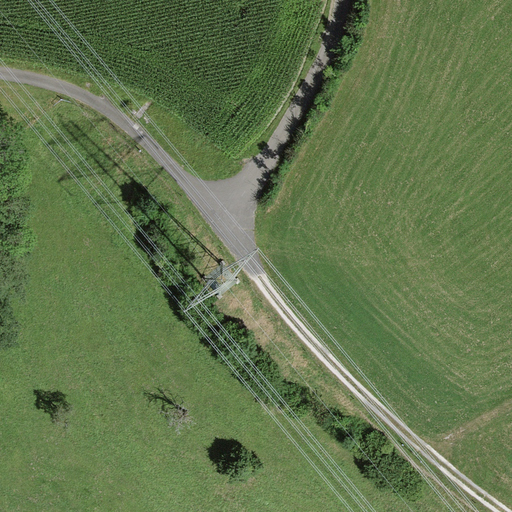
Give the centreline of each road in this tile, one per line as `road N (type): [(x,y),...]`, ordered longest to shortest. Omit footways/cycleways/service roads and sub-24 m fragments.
road 1 (residential): [(344,0),(335,37),(267,161),(215,218),(129,126),(80,96),(0,77)]
road 2 (track): [(504,511),(375,406),(267,289),(215,218)]
